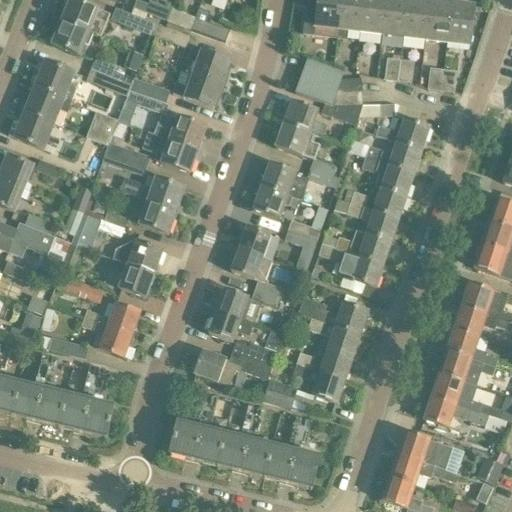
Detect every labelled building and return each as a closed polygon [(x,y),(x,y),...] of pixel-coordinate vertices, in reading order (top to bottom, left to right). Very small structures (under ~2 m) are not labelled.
[(338,32),(339,17),(341,0),(318,0),(318,9),(306,8),(303,36),(337,40),(338,32)] [(341,0),(339,17),(338,32),(359,35),(361,17),(363,0),(341,0)] [(363,0),(361,17),(359,35),(381,37),(384,17),(385,0),(363,0)] [(405,0),(385,0),(384,17),(381,37),(403,40),(406,17),(408,0),(405,0)] [(408,0),(406,17),(403,40),(425,43),(428,17),(430,3),(408,0)] [(90,36),(93,37),(94,36),(101,39),(111,17),(70,1),(61,24),(90,36)] [(133,11),(145,16),(148,7),(136,2),(133,11)] [(430,3),(428,17),(425,43),(447,45),(451,6),(430,3)] [(145,16),(164,23),(168,11),(149,4),(148,7),(145,16)] [(447,45),(469,48),(474,8),(451,6),(447,45)] [(111,24),(150,40),(155,27),(116,11),(111,24)] [(172,12),(167,24),(186,31),(191,18),(172,12)] [(195,20),(195,21),(190,33),(217,43),(222,30),(195,20)] [(90,36),(61,24),(52,47),(81,59),(85,48),(88,49),(93,37),(90,36)] [(155,27),(150,40),(186,53),(191,40),(155,27)] [(188,76),(191,77),(225,89),(225,86),(229,74),(226,73),(229,64),(191,50),(187,62),(192,64),(188,76)] [(91,71),(108,78),(112,80),(115,71),(117,68),(96,59),(91,71)] [(341,82),(344,74),(308,61),(295,96),(325,107),(330,109),(336,95),(341,82)] [(384,83),(398,84),(400,62),(387,61),(384,83)] [(414,64),(400,62),(398,84),(411,86),(414,64)] [(34,89),(72,104),(82,78),(45,63),(34,89)] [(427,92),(441,94),(443,72),(430,70),(427,92)] [(112,80),(121,84),(125,75),(115,71),(112,80)] [(457,74),(443,72),(441,94),(454,95),(457,74)] [(225,89),(191,77),(188,76),(184,88),(178,86),(174,97),(212,111),(216,102),(219,102),(224,91),(225,89)] [(131,88),(121,84),(112,80),(108,78),(103,90),(127,100),(130,93),(131,88)] [(134,81),(131,88),(130,93),(166,106),(170,94),(134,81)] [(361,81),(341,82),(336,95),(362,94),(361,81)] [(61,113),(67,115),(72,104),(34,89),(24,115),(55,127),(61,113)] [(169,107),(166,106),(130,93),(127,100),(125,103),(161,116),(166,117),(169,107)] [(362,94),(336,95),(330,109),(332,109),(353,108),(362,108),(362,94)] [(322,140),(327,128),(315,124),(319,113),(291,103),(283,127),(322,140)] [(332,109),(330,109),(325,107),(322,116),(354,128),(358,119),(360,119),(362,112),(353,108),(332,109)] [(380,120),(394,119),(394,107),(379,108),(380,120)] [(86,141),(96,145),(106,118),(96,114),(86,141)] [(14,141),(45,153),(55,127),(24,115),(14,141)] [(154,137),(168,142),(198,152),(206,129),(177,119),(176,121),(166,117),(161,116),(154,137)] [(118,123),(106,118),(96,145),(108,149),(109,145),(118,123)] [(376,138),(395,145),(421,153),(429,130),(398,120),(393,134),(379,129),(376,138)] [(303,159),(313,162),(314,163),(315,162),(320,148),(313,145),(315,139),(322,141),(322,140),(283,127),(275,150),(302,160),(303,159)] [(153,137),(152,137),(147,135),(141,151),(156,156),(154,162),(162,165),(161,166),(189,176),(198,152),(168,142),(154,137),(153,137)] [(108,149),(106,155),(147,169),(150,160),(109,145),(108,149)] [(388,167),(414,176),(421,153),(395,145),(388,167)] [(365,160),(379,165),(383,153),(369,149),(365,160)] [(143,179),(147,169),(106,155),(102,165),(143,179)] [(7,158),(0,174),(0,182),(25,192),(34,169),(7,158)] [(388,167),(379,165),(365,160),(361,172),(375,176),(376,174),(380,175),(375,189),(380,190),(406,199),(414,176),(388,167)] [(40,162),(36,173),(56,181),(60,170),(40,162)] [(313,162),(310,171),(333,179),(336,169),(315,162),(314,163),(313,162)] [(511,163),(510,163),(502,186),(511,188),(511,163)] [(307,180),(297,176),(297,175),(269,165),(261,189),(300,202),(308,181),(308,180),(307,180)] [(308,181),(335,191),(339,181),(333,179),(310,171),(307,180),(308,180),(308,181)] [(146,203),(176,214),(184,191),(154,180),(151,190),(124,181),(119,195),(146,204),(146,203)] [(0,182),(0,209),(15,215),(25,192),(0,182)] [(32,194),(72,206),(76,194),(35,182),(32,194)] [(80,189),(72,212),(83,216),(92,194),(80,189)] [(285,207),(296,212),(300,202),(261,189),(253,212),(280,222),(285,207)] [(372,213),(399,222),(406,199),(380,190),(372,213)] [(350,206),(364,210),(368,199),(354,195),(350,206)] [(338,201),(334,213),(346,217),(350,206),(338,201)] [(511,206),(497,202),(489,225),(511,232),(511,206)] [(176,214),(146,203),(138,227),(168,237),(176,214)] [(399,222),(372,213),(364,210),(350,206),(346,217),(369,225),(365,236),(391,245),(399,222)] [(72,212),(66,228),(77,232),(83,216),(72,212)] [(129,221),(107,213),(104,223),(124,230),(125,231),(129,221)] [(70,246),(82,250),(90,254),(99,232),(102,224),(83,216),(77,232),(74,238),(70,246)] [(29,217),(25,227),(51,238),(55,227),(29,217)] [(102,224),(99,232),(120,240),(124,230),(104,223),(103,223),(102,224)] [(291,223),(288,233),(317,244),(320,233),(291,223)] [(511,232),(489,225),(481,247),(511,257),(511,232)] [(16,237),(17,235),(0,228),(0,252),(22,261),(26,251),(47,259),(55,240),(51,238),(25,227),(20,238),(16,237)] [(239,252),(263,260),(272,237),(247,229),(239,252)] [(295,271),(306,275),(317,244),(288,233),(284,243),(303,250),(295,271)] [(335,251),(358,259),(383,267),(391,245),(365,236),(356,233),(352,244),(339,239),(335,251)] [(126,267),(154,277),(162,253),(135,243),(129,257),(116,252),(112,262),(126,267)] [(70,282),(82,250),(70,246),(58,278),(70,282)] [(318,258),(344,267),(340,279),(376,291),(383,267),(358,259),(335,251),(322,247),(318,258)] [(511,257),(481,247),(474,270),(511,283),(511,257)] [(284,292),(264,285),(272,263),(263,260),(239,252),(231,274),(258,284),(254,292),(281,302),(284,292)] [(33,275),(8,264),(3,275),(28,285),(33,275)] [(126,267),(118,290),(145,300),(154,277),(126,267)] [(82,286),(78,297),(77,298),(98,306),(103,294),(82,286)] [(507,299),(469,286),(461,309),(510,325),(511,326),(511,316),(502,313),(507,299)] [(216,314),(239,322),(253,327),(257,315),(245,310),(249,300),(225,291),(216,314)] [(251,301),(277,311),(281,302),(254,292),(251,301)] [(27,312),(41,317),(47,305),(32,299),(27,312)] [(360,338),(368,314),(342,306),(338,317),(325,313),(326,308),(303,300),(298,317),(311,322),(360,338)] [(109,321),(87,313),(84,321),(132,338),(140,316),(114,306),(109,321)] [(510,325),(461,309),(453,332),(479,340),(483,329),(494,333),(495,329),(507,333),(510,325)] [(54,313),(46,311),(41,331),(49,333),(54,313)] [(208,337),(233,346),(237,335),(249,339),(253,327),(239,322),(216,314),(208,337)] [(98,352),(124,361),(132,338),(84,321),(81,329),(103,337),(98,352)] [(326,352),(352,360),(360,338),(311,322),(307,333),(330,340),(326,352)] [(479,340),(453,332),(445,354),(494,371),(497,362),(486,358),(487,355),(476,351),(479,340)] [(88,350),(51,340),(48,353),(85,362),(88,350)] [(232,355),(233,355),(273,368),(277,355),(250,345),(248,350),(235,345),(232,355)] [(0,415),(105,441),(113,409),(98,405),(105,373),(89,368),(81,401),(51,394),(59,361),(42,356),(34,390),(4,382),(12,349),(0,346),(0,415)] [(296,367),(345,383),(352,360),(326,352),(322,363),(300,356),(296,367)] [(194,377),(229,390),(235,373),(267,384),(273,368),(233,355),(232,355),(229,363),(202,354),(194,377)] [(494,371),(445,354),(438,377),(463,386),(463,385),(476,389),(480,375),(492,379),(494,371)] [(311,398),(337,407),(345,383),(296,367),(292,378),(315,385),(311,398)] [(463,386),(438,377),(430,400),(488,419),(489,418),(499,422),(502,414),(471,403),(476,389),(463,385),(463,386)] [(263,402),(292,412),(298,393),(268,384),(263,402)] [(169,457),(296,488),(311,492),(319,460),(303,456),(311,423),(295,419),(289,443),(296,445),(294,454),(257,445),(264,411),(247,407),(239,440),(210,433),(217,400),(201,396),(195,420),(201,422),(199,427),(193,426),(192,429),(177,425),(169,457)] [(430,400),(422,423),(449,432),(453,419),(485,430),(488,419),(430,400)] [(431,443),(404,434),(397,458),(458,478),(461,470),(437,461),(438,459),(427,455),(431,443)] [(389,480),(415,489),(419,477),(430,481),(431,478),(456,486),(458,478),(397,458),(389,480)] [(476,481),(494,489),(503,469),(486,461),(476,481)] [(406,511),(432,511),(433,511),(422,507),(423,504),(411,500),(415,489),(389,480),(381,503),(407,511),(406,511)] [(494,490),(493,490),(482,485),(474,503),(485,508),(494,490)] [(452,511),(454,511),(473,511),(476,508),(455,501),(452,511)]
